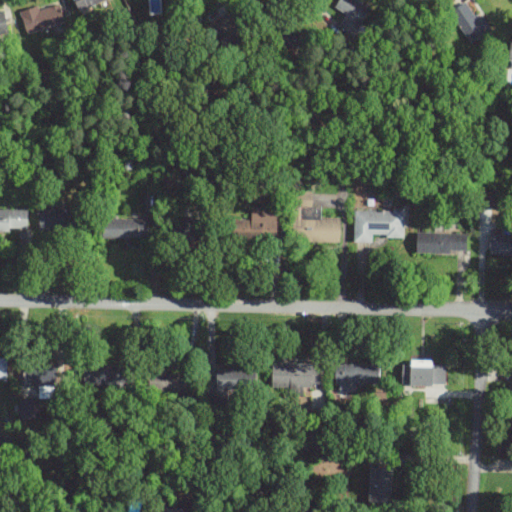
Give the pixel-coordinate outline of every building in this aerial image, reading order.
[(73,0),(79,12),(107,0),(73,0)] [(347,15),(339,28),(354,37),(372,9),(357,0),(340,0),(335,8),(347,15)] [(21,14),(28,34),(65,23),(59,2),(21,14)] [(491,32),(482,16),(476,19),(467,3),(452,11),(470,44),(491,32)] [(0,34),(9,33),(5,12),(0,12),(0,34)] [(253,29),(227,12),(216,28),(243,45),(253,29)] [(308,49),(308,31),(281,31),(281,49),(308,49)] [(339,241),(339,216),(319,216),(319,206),(311,206),(311,191),(289,191),(289,242),(339,241)] [(0,231),(9,232),(9,228),(26,228),(27,209),(0,208),(0,231)] [(37,227),(68,228),(69,210),(38,209),(37,227)] [(402,236),(402,209),(353,209),(352,241),(371,242),(371,236),(402,236)] [(147,219),(102,218),(102,237),(147,239),(147,219)] [(415,253),(465,254),(466,233),(415,232),(415,253)] [(511,255),(511,235),(488,235),(488,254),(511,255)] [(444,384),(444,364),(430,364),(430,359),(409,358),(409,363),(401,363),(400,383),(444,384)] [(271,385),(291,386),(291,394),(302,394),(303,387),(311,387),(311,382),(320,383),(320,363),(271,362),(271,385)] [(55,387),(55,364),(23,363),(22,386),(55,387)] [(120,366),(85,364),(84,384),(119,385),(120,366)] [(334,365),(334,384),(378,383),(377,364),(334,365)] [(253,388),(254,369),(214,369),(213,394),(218,394),(218,388),(253,388)] [(147,392),(186,391),(185,372),(147,373),(147,392)] [(349,397),(349,390),(356,391),(356,384),(338,383),(338,396),(349,397)] [(368,501),(390,502),(390,466),(369,465),(368,501)] [(189,511),(162,503),(164,499),(153,495),(147,511),(189,511)]
